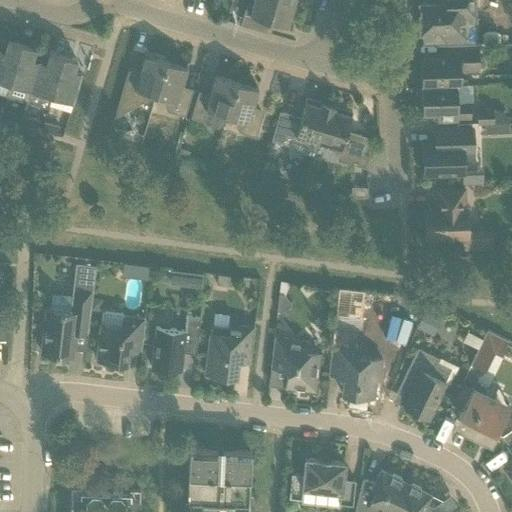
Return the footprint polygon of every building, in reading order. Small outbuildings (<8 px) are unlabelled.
[(292,5),(275,0),(253,0),(251,7),(246,5),(240,25),(269,34),(273,22),(286,26),(292,5)] [(419,6),(416,8),(416,16),(419,17),(419,33),(422,33),(422,44),(476,43),(475,17),(474,0),(434,0),(434,3),(418,3),(419,6)] [(0,49),(0,81),(9,85),(21,44),(7,40),(4,50),(0,49)] [(421,85),(460,84),(460,70),(479,70),(478,43),(443,45),(443,57),(420,57),(421,85)] [(35,48),(21,44),(9,85),(19,88),(16,100),(26,103),(39,61),(32,58),(35,48)] [(39,61),(26,103),(47,109),(48,108),(49,105),(48,105),(51,96),(63,56),(49,52),(45,63),(39,61)] [(155,95),(165,61),(143,55),(137,77),(126,74),(119,97),(136,102),(142,99),(144,92),(155,95)] [(63,56),(51,96),(48,105),(49,105),(69,112),(72,102),(81,73),(73,71),(76,60),(63,56)] [(186,67),(165,61),(155,95),(166,98),(164,105),(167,111),(184,116),(191,93),(180,90),(186,67)] [(197,95),(190,118),(203,121),(204,124),(217,127),(223,125),(226,115),(236,82),(215,76),(210,93),(208,98),(197,95)] [(258,88),(236,82),(226,115),(237,119),(235,126),(238,132),(256,137),(262,114),(251,111),(258,88)] [(460,84),(421,85),(421,88),(417,88),(417,110),(421,110),(421,113),(436,113),(436,120),(456,120),(456,118),(470,117),(470,103),(457,103),(456,85),(460,85),(460,84)] [(312,155),(316,142),(327,105),(306,98),(300,117),(279,111),(271,140),(297,148),(307,154),(312,155)] [(327,105),(316,142),(339,149),(338,155),(341,161),(367,169),(368,137),(346,131),(352,112),(327,105)] [(503,110),(492,110),(492,109),(476,109),(477,124),(484,123),(493,123),(509,122),(509,116),(503,116),(503,110)] [(20,125),(23,116),(7,111),(4,120),(20,125)] [(23,116),(20,125),(36,130),(39,121),(23,116)] [(60,127),(44,122),(41,131),(58,136),(60,127)] [(493,123),(484,123),(484,133),(509,133),(509,122),(493,123)] [(428,144),(422,144),(422,151),(423,174),(462,173),(463,173),(463,170),(463,151),(473,151),(472,128),(434,129),(434,144),(428,144)] [(187,159),(190,150),(180,147),(178,156),(187,159)] [(262,171),(259,181),(267,183),(269,177),(267,173),(262,171)] [(367,197),(367,187),(351,187),(350,197),(367,197)] [(467,233),(466,208),(464,208),(464,189),(435,190),(436,209),(424,209),(425,238),(463,237),(463,250),(491,249),(491,233),(467,233)] [(47,308),(41,353),(70,357),(71,349),(73,333),(87,335),(89,315),(92,289),(95,265),(75,263),(72,287),(69,311),(66,311),(47,308)] [(139,265),(138,277),(147,278),(148,266),(139,265)] [(169,270),(167,284),(200,288),(202,274),(169,270)] [(229,275),(217,274),(216,284),(228,285),(229,275)] [(364,291),(338,288),(334,317),(361,320),(364,291)] [(278,294),(276,312),(281,312),(292,305),(284,295),(278,294)] [(98,340),(96,360),(100,360),(99,364),(112,365),(113,362),(125,363),(127,347),(140,349),(143,329),(144,317),(124,315),(121,311),(104,309),(102,312),(100,324),(98,340)] [(155,326),(153,346),(150,366),(180,370),(182,352),(195,354),(200,316),(185,315),(184,330),(155,326)] [(211,325),(210,333),(205,375),(223,377),(223,375),(235,376),(237,360),(250,362),(254,327),(228,324),(227,327),(211,325)] [(486,330),(470,363),(484,370),(494,351),(501,354),(508,340),(486,330)] [(305,341),(274,337),(271,356),(276,357),(275,368),(287,369),(285,386),(314,390),(316,370),(318,353),(304,351),(305,341)] [(331,344),(327,374),(343,376),(342,381),(341,392),(345,393),(352,394),(352,396),(373,398),(375,380),(379,381),(382,359),(356,356),(357,347),(331,344)] [(451,369),(438,362),(439,359),(417,348),(402,378),(414,384),(403,406),(427,418),(451,369)] [(471,386),(466,397),(458,415),(467,419),(461,430),(489,444),(498,426),(508,405),(471,386)] [(216,449),(207,449),(188,448),(186,502),(187,502),(187,501),(201,501),(201,503),(232,504),(232,502),(246,503),(246,505),(247,505),(250,451),(230,450),(221,449),(221,454),(216,454),(216,449)] [(302,474),(290,473),(288,497),(301,499),(302,488),(339,492),(338,503),(351,504),(354,480),(342,478),(344,462),(304,458),(302,474)] [(357,498),(353,511),(374,511),(376,510),(379,511),(389,511),(405,482),(401,480),(400,476),(393,473),(389,474),(380,469),(373,483),(370,481),(362,479),(357,498)] [(405,482),(389,511),(431,511),(430,509),(424,506),(426,503),(430,494),(420,489),(419,486),(412,482),(408,483),(405,482)] [(138,511),(139,489),(129,489),(128,493),(80,491),(81,487),(70,487),(69,511),(138,511)]
